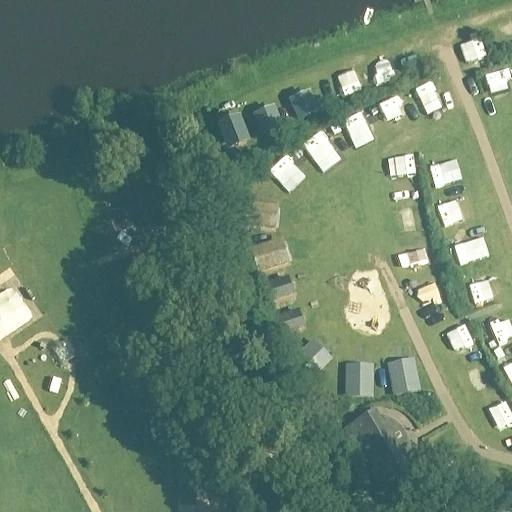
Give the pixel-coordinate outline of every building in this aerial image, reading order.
[(466,48),(473,69),(493,63),(486,42),(466,48)] [(295,109),(300,122),(319,114),(311,94),(303,97),(306,105),(295,109)] [(267,113),(270,120),(259,125),(264,137),(283,129),(275,109),(267,113)] [(234,132),(223,137),(229,152),(251,143),(241,120),(231,125),(234,132)] [(371,120),(352,125),(361,158),(380,153),(371,120)] [(310,152),(328,183),(348,171),(329,140),(310,152)] [(293,163),(276,175),(283,185),(300,173),(293,163)] [(410,245),(433,243),(425,164),(401,167),(405,211),(406,211),(410,245)] [(436,172),(443,197),(463,192),(457,167),(436,172)] [(253,209),(256,227),(276,224),(273,206),(253,209)] [(474,208),(447,216),(455,239),(482,230),(474,208)] [(145,254),(155,272),(169,265),(159,246),(145,254)] [(266,280),(300,276),(296,248),(262,252),(266,280)] [(245,280),(236,249),(218,254),(226,285),(245,280)] [(289,297),(284,282),(266,288),(270,303),(289,297)] [(511,302),(507,288),(478,298),(484,317),(511,307),(511,302)] [(421,296),(428,321),(455,314),(449,290),(421,296)] [(300,330),(295,315),(277,321),(281,335),(300,330)] [(236,344),(243,359),(262,349),(255,335),(236,344)] [(308,382),(326,364),(310,348),(292,366),(308,382)] [(171,385),(185,378),(175,359),(161,367),(171,385)] [(416,393),(412,368),(390,372),(394,397),(416,393)] [(370,398),(370,373),(348,373),(348,398),(370,398)] [(511,408),(493,419),(505,444),(511,440),(511,408)] [(272,435),(290,423),(281,410),(263,421),(272,435)] [(375,413),(347,429),(355,444),(353,445),(369,474),(371,473),(379,487),(407,472),(402,462),(404,459),(405,456),(406,453),(406,450),(406,447),(406,444),(405,441),(403,436),(400,432),(399,431),(396,429),(393,426),(389,424),(385,423),(380,423),(375,413)] [(229,434),(212,446),(220,459),(238,447),(229,434)] [(329,482),(342,465),(326,452),(312,470),(329,482)] [(492,511),(511,511),(511,494),(490,498),(492,511)]
